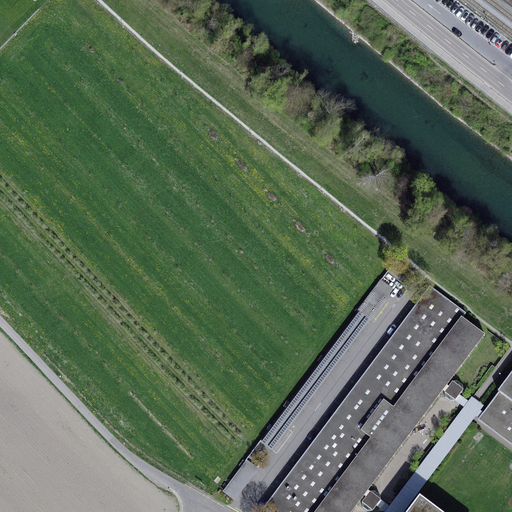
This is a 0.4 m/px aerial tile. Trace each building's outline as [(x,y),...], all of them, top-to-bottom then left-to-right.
[(419,278),(397,262),(389,272),(411,289),(419,278)] [(385,300),(392,290),(382,282),(374,292),(385,300)] [(451,402),(455,401),(456,401),(458,398),(460,396),(464,390),(463,386),(457,382),(452,383),(448,388),(445,385),(483,334),(462,319),(466,314),(430,287),(264,508),(269,511),(349,511),(362,495),(366,497),(362,503),(363,508),(368,511),(373,511),(377,505),(379,503),(381,500),(380,496),(374,492),(369,492),(366,489),(441,390),(445,393),(445,398),(451,402)] [(385,300),(374,292),(359,312),(370,320),(385,300)] [(295,420),(370,320),(359,312),(284,412),(295,420)] [(484,413),(485,414),(484,415),(482,417),(481,419),(480,420),(494,430),(493,431),(511,445),(511,373),(498,392),(499,393),(484,413)] [(402,511),(473,419),(475,415),(481,419),(482,417),(484,415),(479,411),(483,405),(477,401),(473,398),(469,403),(460,396),(458,398),(456,401),(466,408),(391,508),(381,500),(379,503),(377,505),(386,511),(402,511)] [(295,420),(284,412),(261,442),(272,450),(295,420)] [(224,492),(234,500),(257,469),(247,462),(224,492)] [(438,511),(420,498),(409,511),(438,511)]
